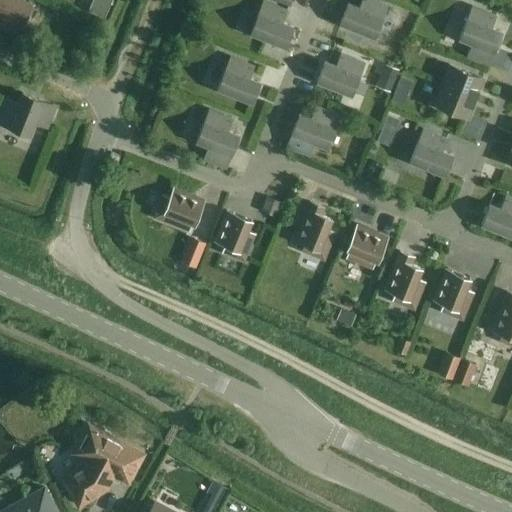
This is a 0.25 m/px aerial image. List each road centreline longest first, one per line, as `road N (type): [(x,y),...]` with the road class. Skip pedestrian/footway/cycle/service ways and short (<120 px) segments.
road 1 (unclassified): [(282,413),(279,387),(132,308),(93,275),(76,231),(99,134)]
road 2 (secondary): [(282,413),(0,284)]
road 3 (secondary): [(504,511),(282,413)]
road 4 (residential): [(261,155),(447,231)]
road 5 (residential): [(99,134),(247,189),(261,155)]
road 6 (unclassified): [(416,511),(307,457),(292,445),(282,413)]
road 7 (residential): [(261,155),(325,0)]
road 8 (residential): [(447,231),(511,82)]
road 9 (residential): [(113,102),(0,56)]
